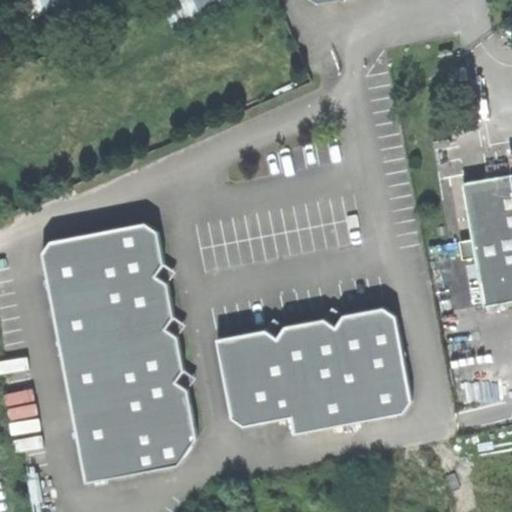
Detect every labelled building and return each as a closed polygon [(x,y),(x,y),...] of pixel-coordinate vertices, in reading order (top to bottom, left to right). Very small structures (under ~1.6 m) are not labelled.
[(165,0),(175,25),(241,0),(165,0)] [(482,303),(511,297),(511,173),(511,172),(462,180),(471,237),(459,239),(461,256),(474,254),(482,303)] [(49,290),(157,275),(165,263),(158,228),(144,220),(49,239),(41,251),(49,290)] [(176,271),(165,263),(157,275),(169,283),(176,271)] [(60,346),(168,328),(175,317),(172,299),(169,283),(157,275),(49,290),(60,346)] [(267,329),(218,338),(232,417),(244,426),(292,417),(295,434),(404,412),(414,400),(397,315),(385,307),(344,315),(337,326),(325,319),(306,322),(286,325),(279,336),(267,329)] [(334,307),(325,319),(337,326),(344,315),(334,307)] [(186,324),(175,317),(168,328),(179,335),(186,324)] [(274,318),(267,329),(279,336),(286,325),(274,318)] [(71,402),(177,381),(186,370),(179,335),(168,328),(60,346),(71,402)] [(196,378),(186,370),(177,381),(189,388),(196,378)] [(189,388),(177,381),(71,402),(87,481),(179,462),(197,436),(189,388)]
